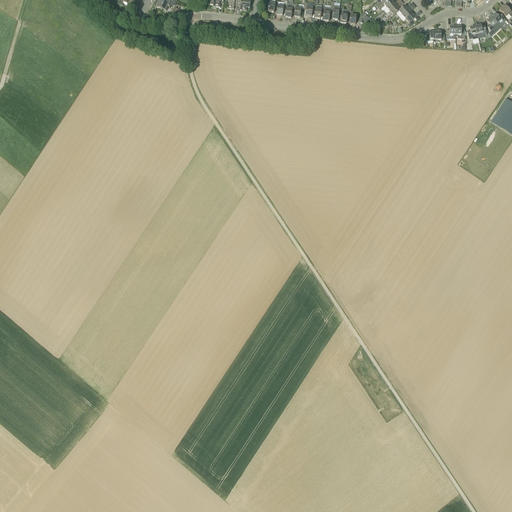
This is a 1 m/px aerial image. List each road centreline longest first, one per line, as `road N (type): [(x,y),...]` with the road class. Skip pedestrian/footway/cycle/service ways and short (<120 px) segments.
road 1 (unclassified): [(474,511),(197,93),(187,63),(193,16)]
road 2 (residential): [(252,22),(402,38),(431,20)]
